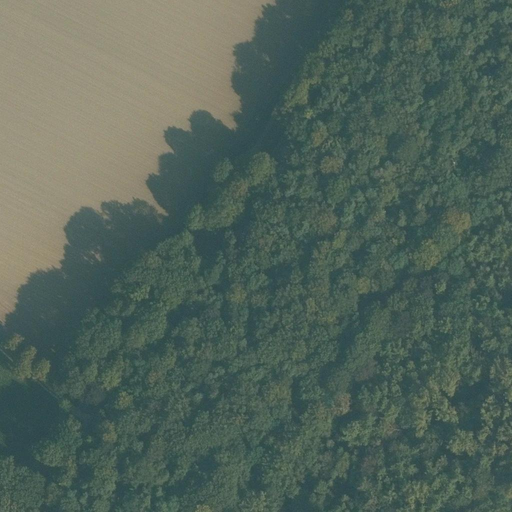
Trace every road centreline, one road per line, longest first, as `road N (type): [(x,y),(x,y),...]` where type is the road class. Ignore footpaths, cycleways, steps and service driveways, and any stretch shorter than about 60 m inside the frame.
road 1 (tertiary): [(32,511),(194,297),(327,94),(376,0)]
road 2 (track): [(97,424),(0,347)]
